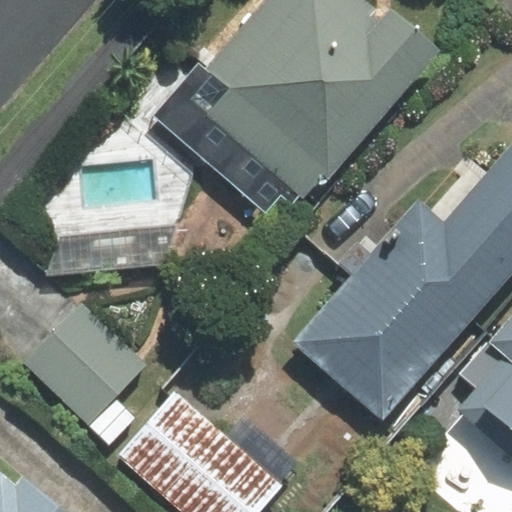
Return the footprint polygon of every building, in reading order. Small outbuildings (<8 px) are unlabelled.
[(190,67),(141,125),(275,238),(428,59),(358,0),(264,0),(200,76),(190,67)] [(511,137),(434,230),(407,207),(284,352),(372,427),(511,263),(511,137)] [(68,308),(12,371),(104,451),(133,418),(114,402),(141,371),(68,308)] [(511,308),(474,352),(491,367),(452,412),(511,463),(511,308)] [(166,398),(108,465),(162,511),(256,511),(274,492),(166,398)] [(2,493),(0,491),(0,511),(41,511),(10,484),(2,493)]
